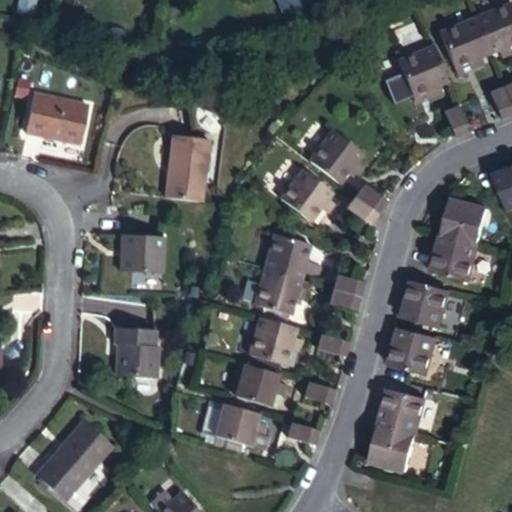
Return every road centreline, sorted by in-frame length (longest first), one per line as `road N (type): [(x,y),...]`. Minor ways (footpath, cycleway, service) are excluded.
road 1 (residential): [(511,135),(451,159),(414,195),(348,420),(307,511)]
road 2 (residential): [(0,175),(48,199),(61,230),(52,376),(42,397),(0,436)]
